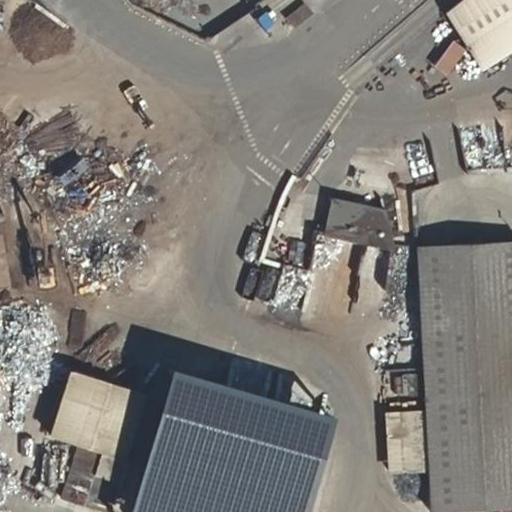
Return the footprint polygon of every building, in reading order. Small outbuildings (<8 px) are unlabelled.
[(311,12),(304,3),(286,17),(293,27),(311,12)] [(445,75),(464,50),(451,39),(432,65),(445,75)] [(415,216),(413,188),(378,197),(380,207),(383,208),(387,223),(415,216)] [(387,223),(383,208),(380,207),(329,196),(321,235),(394,250),(387,223)] [(310,229),(289,226),(283,260),(304,263),(310,229)] [(511,504),(511,239),(414,245),(421,372),(422,394),(428,510),(497,506),(511,504)] [(422,394),(421,372),(401,372),(402,394),(422,394)] [(379,407),(379,469),(416,469),(416,407),(379,407)] [(120,511),(237,511),(249,472),(140,442),(120,511)] [(92,473),(99,451),(74,444),(58,497),(82,505),(84,499),(92,473)] [(118,482),(125,460),(99,451),(92,473),(118,482)] [(110,508),(118,482),(92,473),(84,499),(110,508)] [(18,506),(47,511),(51,511),(54,497),(21,491),(18,506)]
